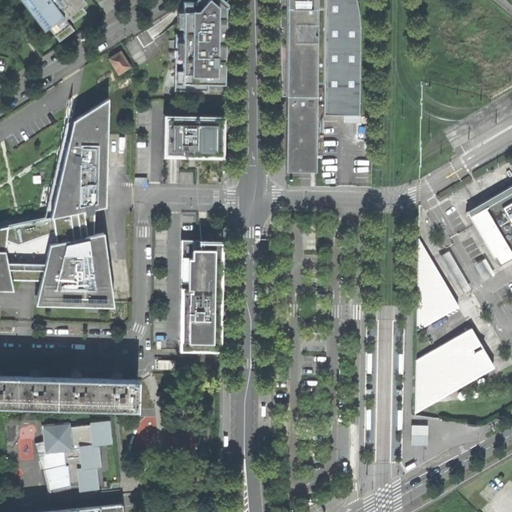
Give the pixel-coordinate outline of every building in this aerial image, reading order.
[(22,0),(45,30),(50,27),(57,21),(64,16),(51,0),(22,0)] [(51,0),(64,16),(57,21),(59,24),(66,18),(70,15),(83,6),(87,2),(85,0),(51,0)] [(286,0),(278,0),(280,81),(281,95),(286,95),(286,0)] [(286,0),(286,95),(286,102),(295,102),(295,108),(301,108),(316,109),(316,83),(323,83),(323,115),(359,115),(360,26),(359,15),(357,1),(356,0),(286,0)] [(87,11),(83,6),(70,15),(74,21),(87,11)] [(70,24),(66,18),(59,24),(57,21),(50,27),(56,35),(70,24)] [(74,29),(70,24),(56,35),(60,39),(74,29)] [(120,52),(110,59),(119,73),(129,66),(120,52)] [(191,70),(171,70),(170,80),(165,80),(165,91),(170,91),(170,95),(191,95),(191,70)] [(224,83),(224,71),(204,71),(204,76),(197,76),(196,91),(204,91),(204,95),(224,95),(224,83)] [(110,98),(76,120),(70,144),(53,217),(95,208),(105,206),(110,98)] [(315,171),(316,109),(301,108),(295,108),(295,102),(286,102),(285,171),(315,171)] [(165,115),(165,157),(192,157),(226,158),(226,136),(226,116),(165,115)] [(495,257),(499,264),(511,256),(511,184),(466,211),(493,259),(495,257)] [(56,231),(58,242),(95,234),(95,208),(53,217),(56,231)] [(56,231),(53,217),(20,224),(8,226),(7,240),(19,244),(56,231)] [(0,227),(0,251),(6,251),(7,240),(8,226),(0,227)] [(36,303),(113,305),(104,232),(95,234),(58,242),(51,244),(46,262),(42,280),(36,303)] [(416,330),(458,306),(418,238),(416,330)] [(221,241),(181,240),(179,349),(219,350),(219,336),(221,241)] [(0,289),(14,290),(12,279),(8,261),(6,251),(0,251),(0,289)] [(460,294),(470,288),(448,251),(438,257),(460,294)] [(484,280),(494,274),(485,259),(474,265),(484,280)] [(46,262),(8,261),(12,279),(42,280),(46,262)] [(472,331),(470,328),(415,360),(415,413),(493,367),(482,348),(472,331)] [(474,330),(472,331),(482,348),(484,347),(474,330)] [(0,405),(135,409),(136,380),(121,379),(121,375),(116,376),(111,376),(111,379),(80,377),(80,374),(76,374),(72,374),(72,377),(40,376),(40,373),(35,373),(30,373),(30,376),(0,374),(0,405)] [(79,491),(97,489),(96,476),(95,467),(99,467),(97,445),(110,444),(108,421),(89,423),(89,425),(78,426),(69,427),(69,422),(41,425),(44,453),(66,451),(69,487),(78,486),(79,491)] [(411,426),(411,445),(428,445),(428,426),(411,426)] [(407,469),(408,471),(418,466),(416,462),(409,466),(406,467),(407,469)]
